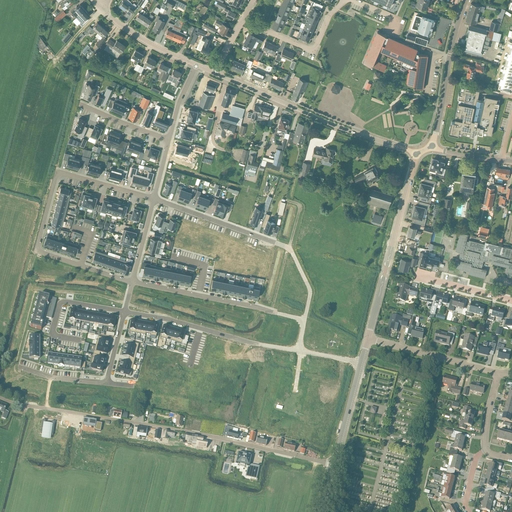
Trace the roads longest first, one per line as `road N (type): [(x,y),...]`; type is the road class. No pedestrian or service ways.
road 1 (residential): [(333,464),(0,398)]
road 2 (residential): [(132,282),(37,245),(60,173),(153,198)]
road 3 (residential): [(106,383),(208,392),(342,432)]
road 4 (residential): [(318,355),(322,330),(301,321),(132,282)]
road 5 (residential): [(416,154),(215,73)]
road 6 (residential): [(124,311),(318,355)]
road 7 (tertiary): [(432,145),(466,0)]
road 8 (unclassified): [(498,373),(367,338)]
road 9 (residential): [(343,0),(312,49),(242,19)]
road 10 (residential): [(153,198),(273,243)]
road 11 (tertiary): [(385,271),(416,154)]
